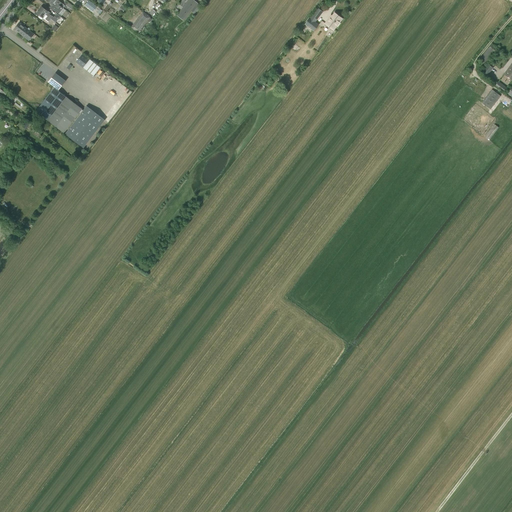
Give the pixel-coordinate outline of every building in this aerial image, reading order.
[(50,7),(52,9),(58,14),(60,11),(63,8),(52,0),(46,0),(52,5),(50,7)] [(65,5),(58,0),(52,0),(63,8),(65,5)] [(88,0),(85,5),(93,12),(97,7),(88,0)] [(179,13),(177,15),(184,21),(191,11),(194,14),(201,6),(197,3),(193,0),(182,0),(179,4),(175,10),(179,13)] [(122,4),(118,9),(123,12),(126,8),(122,4)] [(51,19),(51,20),(54,17),(50,14),(51,13),(47,11),(48,10),(45,8),(45,9),(41,6),(39,10),(51,19)] [(51,19),(39,10),(36,13),(48,22),(51,19)] [(150,17),(143,12),(131,27),(138,33),(150,17)] [(333,29),(336,26),(339,22),(341,18),(334,13),(329,20),(328,19),(325,24),(329,27),(329,26),(333,29)] [(318,25),(309,18),(305,24),(314,30),(318,25)] [(14,29),(21,35),(26,28),(19,22),(14,29)] [(27,29),(26,28),(21,35),(29,41),(34,34),(29,30),(30,29),(28,28),(27,29)] [(485,62),(493,52),(494,53),(497,49),(491,44),(488,48),(480,58),(485,62)] [(76,62),(83,68),(93,76),(100,68),(89,59),(82,54),(76,62)] [(493,68),(488,65),(482,73),(486,76),(493,68)] [(0,92),(4,96),(8,91),(0,84),(0,92)] [(54,88),(36,111),(64,133),(82,109),(54,88)] [(490,109),(500,96),(492,89),(482,103),(490,109)] [(86,106),(83,110),(65,134),(83,148),(105,120),(86,106)] [(489,140),(499,127),(494,124),(484,137),(489,140)]
